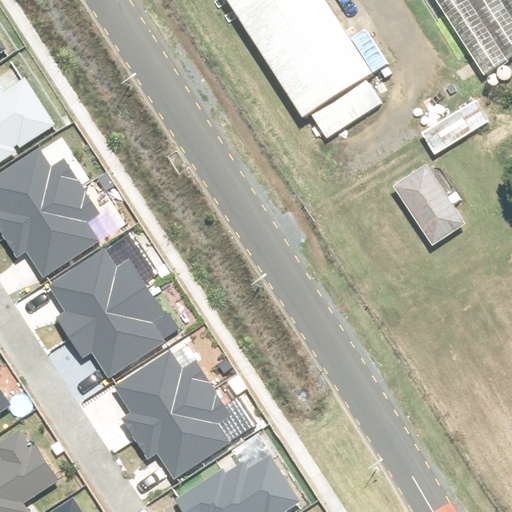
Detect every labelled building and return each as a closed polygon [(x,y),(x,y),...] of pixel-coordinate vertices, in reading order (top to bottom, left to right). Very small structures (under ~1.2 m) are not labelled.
[(354,44),(325,0),(229,0),(307,122),(314,117),(330,143),(386,107),(371,82),(392,68),(370,33),(354,44)] [(511,0),(431,0),(490,91),(511,76),(511,74),(509,70),(511,68),(511,0)] [(0,166),(56,130),(25,83),(4,97),(0,92),(0,166)] [(491,127),(477,105),(424,138),(438,160),(491,127)] [(41,155),(0,182),(0,209),(5,217),(0,220),(0,229),(21,263),(31,257),(46,280),(98,246),(83,222),(96,213),(67,168),(55,176),(41,155)] [(468,230),(431,171),(398,192),(435,251),(468,230)] [(104,255),(50,290),(68,317),(59,323),(84,362),(93,356),(109,379),(161,345),(146,321),(159,312),(130,268),(118,275),(104,255)] [(170,356),(116,391),(133,417),(125,423),(151,462),(159,457),(173,478),(239,435),(195,369),(184,377),(170,356)] [(0,421),(18,411),(0,380),(0,421)] [(34,511),(66,491),(28,429),(0,446),(0,511),(34,511)] [(240,464),(178,505),(182,511),(288,511),(301,504),(273,461),(249,477),(240,464)] [(81,511),(75,502),(59,511),(81,511)]
